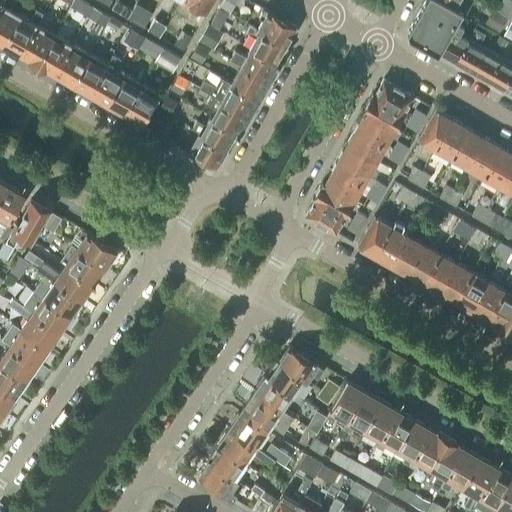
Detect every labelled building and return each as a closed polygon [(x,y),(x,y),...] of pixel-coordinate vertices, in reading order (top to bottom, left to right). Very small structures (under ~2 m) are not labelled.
[(88,15),(94,5),(85,0),(71,0),(70,3),(69,4),(88,15)] [(127,16),(132,8),(117,0),(115,0),(112,6),(127,16)] [(201,0),(197,7),(206,12),(212,0),(201,0)] [(237,0),(223,0),(220,6),(229,11),(230,12),(237,0)] [(409,35),(438,52),(460,13),(462,10),(455,6),(443,0),(424,0),(407,30),(409,35)] [(443,0),(455,6),(462,10),(465,12),(472,0),(443,0)] [(152,10),(136,1),(132,8),(127,16),(143,26),(152,10)] [(0,5),(0,40),(2,42),(19,12),(2,2),(0,5)] [(111,15),(94,5),(88,15),(105,25),(106,23),(111,15)] [(229,11),(220,6),(210,23),(219,29),(229,11)] [(257,28),(285,43),(296,25),(264,6),(259,15),(263,17),(257,28)] [(20,52),(37,22),(43,12),(42,11),(43,9),(38,7),(37,8),(35,8),(30,18),(19,12),(2,42),(20,52)] [(438,52),(453,61),(467,37),(459,33),(468,17),(460,13),(438,52)] [(122,22),(111,15),(106,23),(117,29),(122,22)] [(167,24),(155,17),(148,28),(160,36),(167,24)] [(20,52),(37,62),(54,32),(37,22),(20,52)] [(219,29),(210,23),(208,22),(198,39),(213,48),(223,31),(219,29)] [(255,36),(250,45),(279,62),(280,60),(279,59),(285,48),(283,47),(285,43),(257,28),(250,24),(246,31),(255,36)] [(467,37),(453,61),(470,71),(483,47),(479,44),(485,33),(474,26),(467,37)] [(146,36),(129,27),(122,42),(138,50),(139,47),(146,36)] [(191,35),(181,29),(172,43),(182,49),(191,35)] [(37,62),(55,72),(72,42),(54,32),(37,62)] [(162,46),(146,36),(139,47),(156,57),(162,46)] [(210,48),(198,41),(189,56),(201,63),(210,48)] [(55,72),(72,81),(89,52),(72,42),(55,72)] [(230,57),(241,63),(269,79),(279,62),(250,45),(249,46),(250,47),(246,55),(235,49),(230,57)] [(180,56),(162,46),(156,57),(154,61),(172,71),(180,56)] [(470,71),(485,80),(499,56),(483,47),(470,71)] [(72,81),(89,91),(106,62),(89,52),(72,81)] [(89,91),(107,102),(124,72),(115,67),(120,57),(112,52),(106,62),(89,91)] [(485,80),(501,89),(511,70),(511,63),(499,56),(485,80)] [(241,63),(231,80),(259,96),(269,79),(241,63)] [(511,70),(501,89),(511,94),(511,70)] [(107,102),(124,112),(141,82),(124,72),(107,102)] [(190,80),(179,73),(170,88),(181,94),(190,80)] [(383,77),(374,94),(404,111),(413,95),(383,77)] [(231,80),(221,98),(249,114),(259,96),(231,80)] [(141,82),(124,112),(142,122),(159,92),(141,82)] [(211,114),(211,115),(240,131),(249,114),(221,98),(212,93),(207,101),(217,106),(212,114),(211,114)] [(167,95),(166,94),(158,108),(170,114),(177,101),(167,95)] [(369,96),(362,109),(395,127),(404,111),(374,94),(372,97),(369,96)] [(416,107),(411,116),(420,122),(430,105),(419,99),(415,106),(416,107)] [(418,138),(435,148),(452,118),(435,108),(418,138)] [(364,111),(355,127),(385,144),(395,127),(362,109),(361,110),(364,111)] [(198,130),(198,131),(226,147),(229,143),(231,144),(237,133),(238,134),(240,131),(211,115),(205,123),(197,118),(192,126),(198,130)] [(411,116),(406,124),(416,130),(420,122),(411,116)] [(435,148),(450,157),(468,127),(452,118),(435,148)] [(385,144),(355,127),(343,148),(358,157),(361,152),(376,160),(385,144)] [(450,157),(467,166),(484,136),(468,127),(450,157)] [(226,147),(198,131),(193,141),(188,138),(184,146),(216,165),(226,147)] [(467,166),(483,175),(500,145),(484,136),(467,166)] [(397,140),(393,149),(403,155),(408,147),(397,140)] [(483,175),(499,184),(511,161),(511,152),(500,145),(483,175)] [(375,178),(368,174),(376,160),(361,152),(358,157),(343,148),(333,165),(363,182),(371,186),(375,178)] [(393,149),(388,157),(399,163),(403,155),(393,149)] [(511,161),(499,184),(511,191),(511,161)] [(363,182),(333,165),(325,180),(322,179),(322,180),(354,198),(358,190),(366,195),(371,186),(363,182)] [(421,171),(413,166),(407,178),(415,182),(421,171)] [(430,176),(421,171),(415,182),(423,187),(430,176)] [(376,178),(375,178),(371,186),(381,193),(386,184),(376,178)] [(317,194),(315,198),(345,214),(354,198),(322,180),(314,192),(317,194)] [(6,183),(0,193),(0,233),(23,193),(6,183)] [(410,189),(403,185),(396,196),(404,200),(410,189)] [(453,189),(445,185),(439,196),(447,200),(453,189)] [(371,186),(366,195),(377,201),(381,193),(371,186)] [(419,194),(410,189),(404,200),(412,205),(419,194)] [(462,194),(453,189),(447,200),(455,205),(462,194)] [(0,244),(0,254),(5,258),(19,232),(30,239),(47,207),(30,197),(18,219),(16,218),(5,238),(4,238),(0,244)] [(345,214),(315,198),(306,214),(335,231),(345,214)] [(443,208),(435,203),(428,214),(436,219),(443,208)] [(485,208),(478,203),(471,214),(479,219),(485,208)] [(451,212),(443,208),(436,219),(444,223),(451,212)] [(502,217),(485,208),(479,219),(495,228),(502,217)] [(357,211),(352,219),(362,224),(366,216),(357,211)] [(357,243),(374,253),(391,223),(374,214),(357,243)] [(511,236),(511,222),(502,217),(495,228),(511,237),(511,236)] [(352,219),(348,227),(357,232),(362,224),(352,219)] [(475,226),(467,222),(460,233),(469,237),(475,226)] [(374,253),(390,262),(407,232),(391,223),(374,253)] [(483,231),(475,226),(469,237),(477,242),(483,231)] [(82,237),(76,245),(104,265),(115,248),(90,231),(90,232),(87,229),(86,230),(83,227),(78,234),(82,237)] [(390,262),(406,272),(424,242),(407,232),(390,262)] [(508,245),(499,240),(493,251),(501,256),(508,245)] [(406,272),(423,281),(440,251),(424,242),(406,272)] [(76,245),(65,262),(93,281),(104,265),(76,245)] [(511,256),(511,247),(508,245),(501,256),(509,261),(511,256)] [(29,261),(32,263),(37,255),(28,249),(23,256),(29,261)] [(423,281),(439,290),(456,260),(440,251),(423,281)] [(21,255),(10,270),(19,276),(29,261),(23,256),(21,255)] [(32,263),(53,278),(81,297),(93,281),(65,262),(59,270),(37,255),(32,263)] [(439,290),(455,299),(472,269),(456,260),(439,290)] [(455,299),(471,309),(488,279),(472,269),(455,299)] [(53,278),(42,294),(70,313),(81,297),(53,278)] [(471,309),(487,318),(504,288),(488,279),(471,309)] [(22,304),(31,310),(59,330),(70,313),(42,294),(33,287),(22,304)] [(493,324),(502,329),(511,311),(511,292),(504,288),(487,318),(494,322),(493,324)] [(27,316),(20,326),(48,345),(59,330),(31,310),(22,304),(13,297),(9,303),(27,316)] [(511,311),(502,329),(511,334),(511,333),(511,311)] [(2,337),(9,342),(37,362),(48,345),(20,326),(12,321),(2,337)] [(9,342),(0,355),(0,360),(26,378),(37,362),(9,342)] [(288,344),(278,359),(307,377),(313,370),(318,373),(323,364),(312,358),(312,359),(301,351),(300,352),(288,344)] [(264,372),(293,392),(304,376),(307,378),(307,377),(278,359),(275,363),(273,361),(265,372),(264,372)] [(0,360),(0,383),(15,394),(26,378),(0,360)] [(264,372),(253,388),(281,407),(292,392),(293,393),(293,392),(264,372)] [(332,423),(338,413),(347,418),(364,388),(347,379),(324,419),(332,423)] [(0,407),(4,410),(15,394),(0,383),(0,407)] [(325,383),(321,389),(331,395),(335,390),(325,383)] [(268,426),(270,423),(283,431),(294,415),(281,407),(253,388),(240,407),(268,426)] [(350,431),(355,423),(363,427),(380,398),(364,388),(347,418),(342,426),(350,431)] [(331,395),(321,389),(317,395),(327,402),(331,395)] [(363,427),(380,437),(397,407),(380,398),(363,427)] [(240,407),(227,426),(255,445),(268,426),(240,407)] [(380,437),(376,444),(383,448),(387,441),(397,447),(414,417),(397,407),(380,437)] [(406,452),(402,460),(409,464),(413,456),(430,427),(414,417),(397,447),(406,452)] [(255,445),(227,426),(216,441),(245,460),(251,450),(271,464),(275,458),(255,445)] [(430,427),(413,456),(409,464),(416,467),(420,460),(430,466),(447,436),(430,427)] [(322,453),(328,443),(315,435),(308,445),(322,453)] [(447,436),(430,466),(438,470),(430,485),(438,490),(441,484),(463,446),(447,436)] [(211,456),(209,460),(237,479),(238,478),(235,477),(246,461),(245,460),(216,441),(215,443),(216,443),(209,454),(211,456)] [(448,489),(454,479),(463,485),(480,455),(463,446),(441,484),(448,489)] [(335,447),(329,457),(342,465),(348,454),(335,447)] [(348,454),(342,465),(359,474),(365,464),(348,454)] [(480,455),(463,485),(472,490),(462,506),(470,510),(479,494),(496,465),(480,455)] [(237,479),(209,460),(197,476),(210,485),(211,484),(224,494),(225,493),(232,498),(236,490),(231,487),(237,479)] [(359,474),(376,484),(382,474),(365,464),(359,474)] [(480,509),(486,498),(496,503),(511,475),(511,473),(496,465),(479,494),(473,505),(480,509)] [(292,511),(299,501),(304,492),(312,479),(305,475),(296,491),(294,490),(291,496),(282,491),(270,511),(292,511)] [(511,511),(511,475),(496,503),(510,511),(511,511)] [(349,491),(365,500),(371,490),(355,480),(349,491)] [(250,487),(260,495),(269,500),(274,493),(265,487),(264,489),(254,482),(250,487)] [(371,490),(365,500),(382,510),(388,499),(371,490)] [(314,511),(316,510),(321,501),(304,492),(299,501),(292,511),(314,511)] [(269,500),(260,495),(251,508),(258,511),(265,511),(272,502),(269,500)] [(336,511),(341,504),(343,500),(335,495),(325,511),(318,511),(316,510),(314,511),(336,511)]
